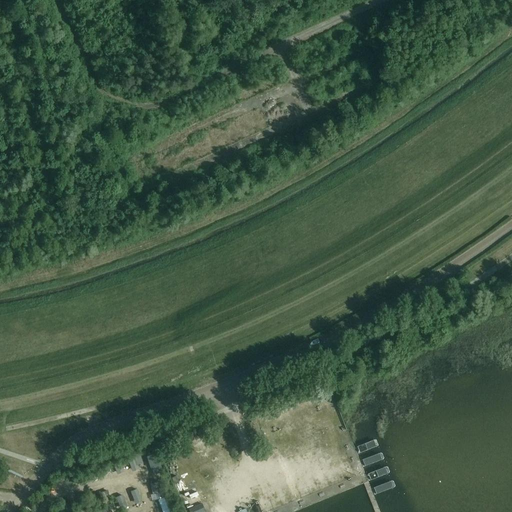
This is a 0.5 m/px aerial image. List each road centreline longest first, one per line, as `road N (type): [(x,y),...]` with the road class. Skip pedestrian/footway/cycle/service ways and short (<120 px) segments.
road 1 (unclassified): [(511,225),(373,315),(79,438),(7,511)]
road 2 (track): [(0,402),(128,370),(284,308),(360,270),(511,169)]
road 3 (track): [(374,82),(144,188),(131,159),(355,58)]
road 4 (track): [(383,0),(151,106),(95,86)]
